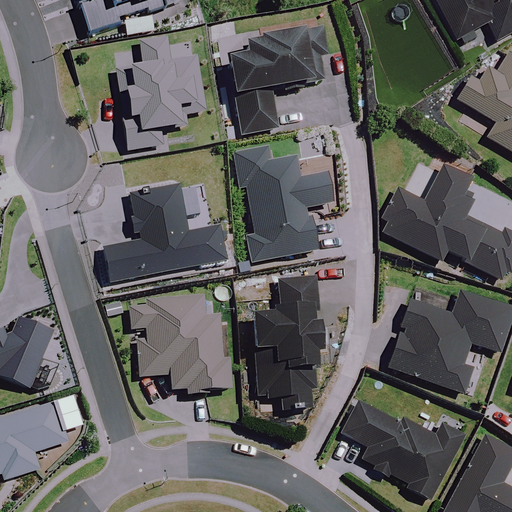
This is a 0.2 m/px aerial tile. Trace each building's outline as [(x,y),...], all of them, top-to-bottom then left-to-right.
[(82,6),(91,34),(118,25),(117,21),(148,11),(149,14),(165,9),(162,0),(86,0),(88,4),(82,6)] [(511,0),(431,0),(455,45),(486,29),(495,46),(511,36),(511,0)] [(326,58),(321,29),(262,40),(262,44),(248,47),(250,57),(227,61),(241,138),(278,131),(271,92),(323,82),(319,59),(326,58)] [(142,68),(116,72),(129,153),(209,139),(195,59),(169,63),(166,41),(139,45),(142,68)] [(511,62),(505,58),(494,76),(481,67),(458,104),(468,110),(460,123),(474,132),(482,119),(497,128),(488,142),(511,156),(511,62)] [(267,148),(233,154),(239,190),(247,188),(256,237),(247,238),(252,265),(317,253),(309,210),(333,206),(327,176),(300,181),(296,160),(270,165),(267,148)] [(471,203),(467,186),(418,162),(405,188),(402,194),(396,191),(380,223),(386,227),(381,237),(439,266),(444,256),(503,285),(511,266),(511,238),(503,234),(500,240),(462,221),(471,203)] [(104,249),(110,285),(226,264),(220,228),(187,234),(179,187),(130,196),(134,220),(131,221),(135,243),(104,249)] [(318,358),(314,281),(279,283),(281,318),(254,320),(258,402),(281,401),(282,416),(308,415),(307,395),(315,394),(313,358),(318,358)] [(511,315),(459,297),(451,320),(409,306),(387,371),(462,397),(470,373),(460,370),(467,349),(497,359),(511,315)] [(172,395),(185,395),(185,400),(202,399),(202,394),(229,393),(225,364),(220,365),(215,320),(203,321),(200,300),(130,309),(133,335),(146,334),(147,341),(136,343),(139,381),(170,380),(172,395)] [(0,379),(28,391),(53,335),(18,321),(12,335),(5,338),(2,332),(0,333),(0,379)] [(56,404),(0,420),(0,476),(1,476),(3,483),(40,472),(35,455),(68,445),(56,404)] [(395,425),(358,406),(341,439),(367,453),(360,466),(407,490),(405,493),(430,505),(463,441),(441,429),(435,441),(396,421),(395,425)] [(511,463),(511,453),(485,439),(446,511),(511,511),(511,494),(500,488),(511,463)]
